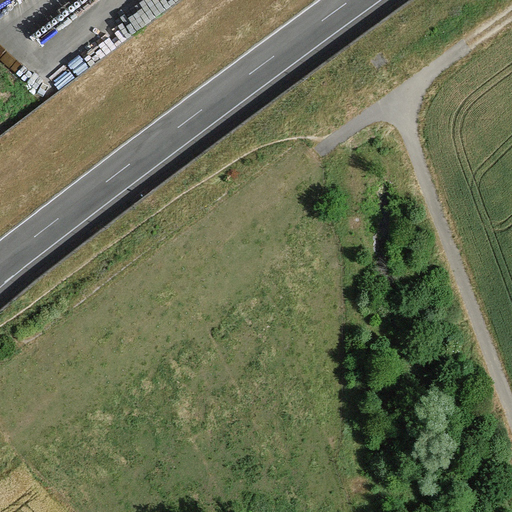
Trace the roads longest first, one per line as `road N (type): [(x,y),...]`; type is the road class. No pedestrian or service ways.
road 1 (track): [(511,410),(395,101),(511,11)]
road 2 (motorway): [(0,265),(352,0)]
road 3 (motorway): [(265,0),(0,194)]
